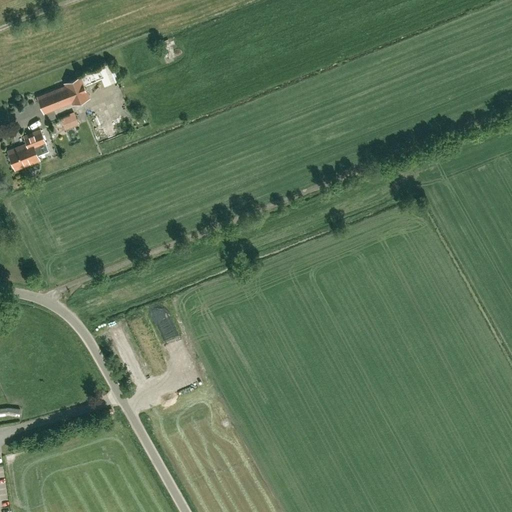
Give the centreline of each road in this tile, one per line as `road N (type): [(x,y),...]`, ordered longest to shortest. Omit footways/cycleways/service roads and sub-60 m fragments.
road 1 (unclassified): [(184,511),(79,328),(47,301),(0,291)]
road 2 (unknown): [(117,393),(0,438)]
